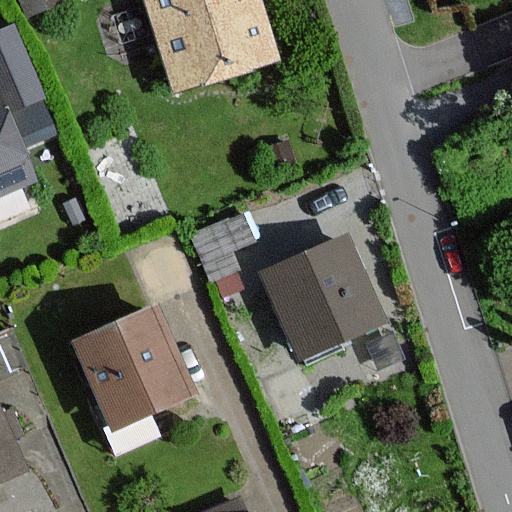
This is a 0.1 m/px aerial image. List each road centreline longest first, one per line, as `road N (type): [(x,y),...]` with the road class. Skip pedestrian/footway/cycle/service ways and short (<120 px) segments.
road 1 (residential): [(511,489),(397,132)]
road 2 (residential): [(397,132),(357,0)]
road 3 (residential): [(397,132),(511,87)]
